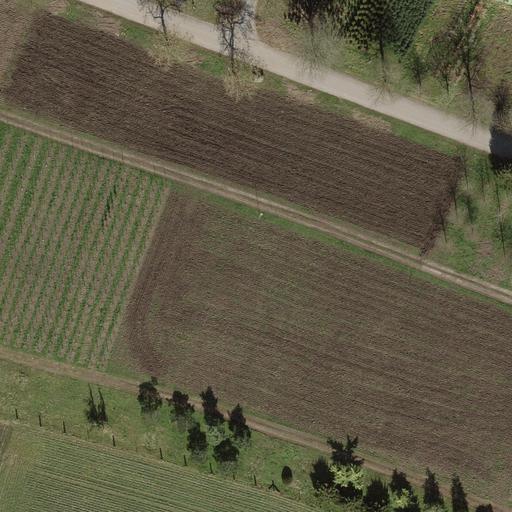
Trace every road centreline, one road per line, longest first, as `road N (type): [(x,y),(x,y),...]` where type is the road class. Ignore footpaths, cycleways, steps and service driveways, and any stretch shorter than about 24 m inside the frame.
road 1 (track): [(0,115),(511,295)]
road 2 (track): [(502,511),(297,436),(0,350)]
road 3 (residential): [(511,149),(116,0)]
